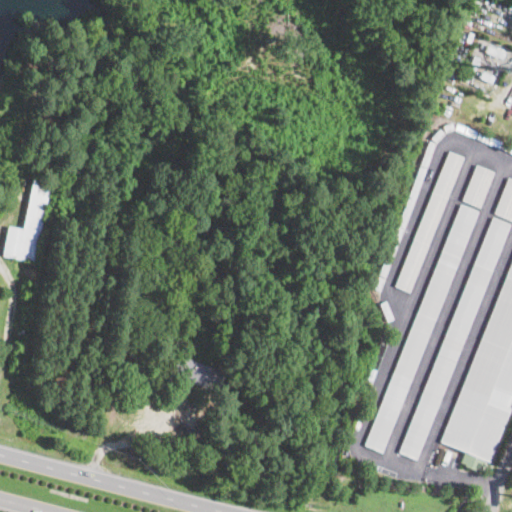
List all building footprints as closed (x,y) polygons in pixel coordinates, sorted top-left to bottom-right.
[(504,52),(501,59),(484,52),(487,45),(504,52)] [(480,58),(475,70),(469,67),(473,55),(480,58)] [(494,77),(491,84),(479,78),(482,71),(494,77)] [(444,131),(443,125),(452,122),(454,128),(444,131)] [(435,141),(430,137),(438,128),(443,132),(435,141)] [(430,154),(424,151),(429,139),(434,142),(430,154)] [(463,156),(409,291),(394,285),(448,150),(463,156)] [(429,154),(384,276),(378,274),(424,152),(429,154)] [(494,171),(480,206),(462,199),(476,163),(494,171)] [(50,177),(38,241),(19,238),(32,174),(50,177)] [(511,177),(511,216),(511,219),(493,211),(508,176),(511,177)] [(478,211),(382,452),(364,445),(404,343),(460,204),(478,211)] [(510,224),(416,459),(398,452),(492,217),(510,224)] [(511,398),(508,407),(511,408),(490,462),(485,460),(481,471),(475,469),(474,471),(464,467),(465,465),(460,463),(464,452),(439,442),(511,259),(511,398)] [(384,278),(379,289),(372,287),(377,275),(384,278)] [(35,285),(34,292),(22,290),(23,283),(35,285)] [(222,300),(214,303),(211,295),(219,293),(222,300)] [(387,320),(379,302),(385,300),(393,318),(387,320)] [(386,344),(371,380),(365,378),(380,342),(386,344)] [(224,372),(216,391),(206,387),(205,389),(168,375),(176,354),(224,372)]
